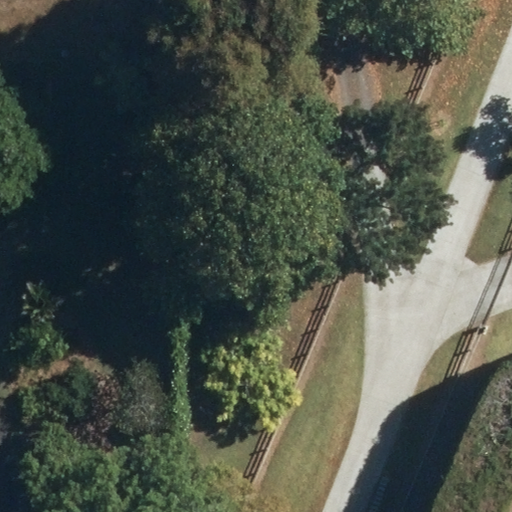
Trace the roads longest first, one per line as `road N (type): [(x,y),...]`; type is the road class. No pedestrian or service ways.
road 1 (unknown): [(511,294),(312,337),(368,171),(350,0)]
road 2 (residential): [(321,283),(278,511)]
road 3 (unknown): [(0,397),(36,511)]
